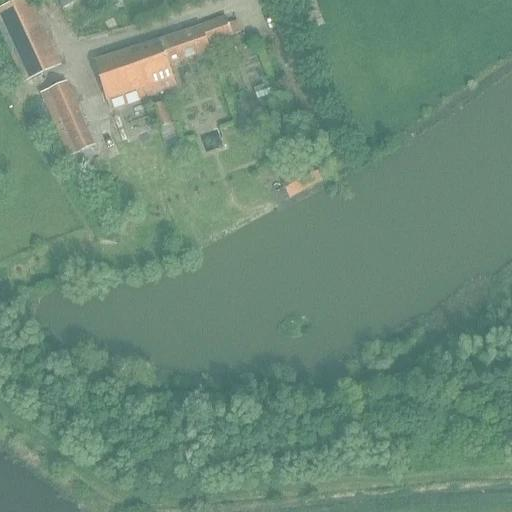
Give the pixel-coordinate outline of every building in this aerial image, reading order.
[(0,33),(22,82),(60,65),(30,0),(15,0),(0,7),(0,33)] [(208,43),(231,36),(225,18),(129,51),(128,48),(112,53),(113,55),(94,61),(111,111),(179,88),(171,64),(211,50),(208,43)] [(103,157),(74,95),(49,107),(77,169),(103,157)] [(170,123),(163,101),(151,106),(159,127),(170,123)] [(280,179),(290,197),(321,181),(311,162),(280,179)]
